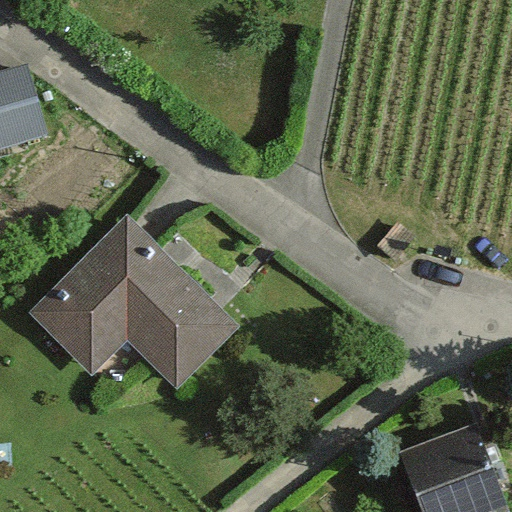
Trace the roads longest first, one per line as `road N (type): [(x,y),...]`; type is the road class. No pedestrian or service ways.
road 1 (residential): [(477,313),(371,298),(0,17)]
road 2 (residential): [(477,313),(251,511)]
